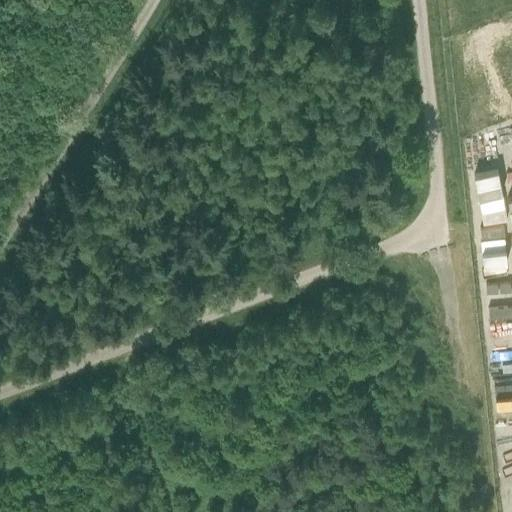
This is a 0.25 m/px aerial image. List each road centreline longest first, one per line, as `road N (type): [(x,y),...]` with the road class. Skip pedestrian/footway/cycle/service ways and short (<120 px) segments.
road 1 (unclassified): [(0,391),(438,233)]
road 2 (track): [(145,0),(0,243)]
road 3 (unclassified): [(438,233),(422,0)]
road 4 (unclassified): [(461,392),(438,233)]
